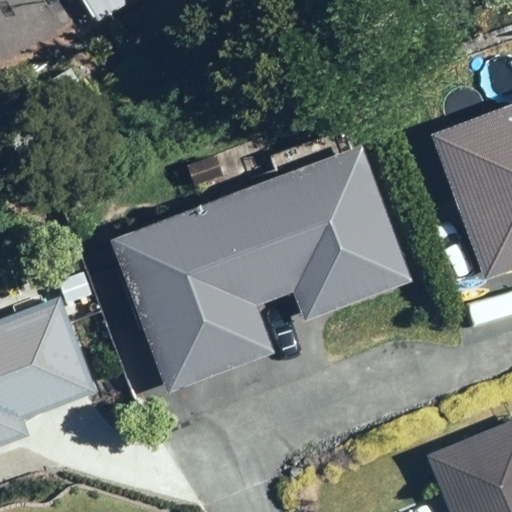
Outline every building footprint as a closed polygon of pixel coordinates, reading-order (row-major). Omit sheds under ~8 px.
[(83,0),(99,24),(137,0),(83,0)] [(511,107),(442,131),(491,278),(511,271),(511,107)] [(281,353),(263,304),(300,290),(311,321),(423,280),(372,142),(117,236),(174,393),(281,353)] [(0,446),(31,435),(25,420),(98,392),(62,296),(0,319),(0,446)] [(452,511),(511,511),(511,421),(429,454),(452,511)]
